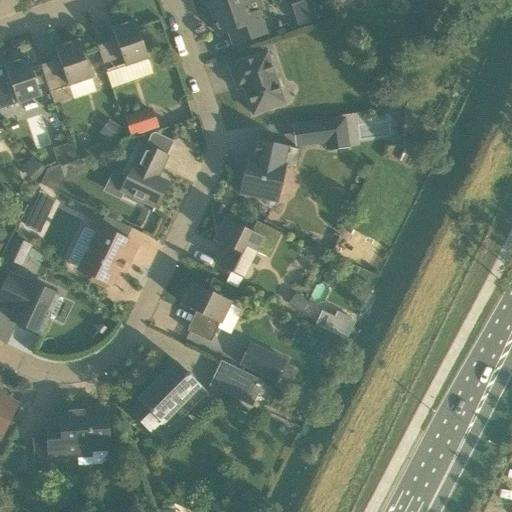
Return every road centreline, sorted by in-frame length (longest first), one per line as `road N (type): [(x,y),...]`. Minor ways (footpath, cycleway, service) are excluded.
road 1 (residential): [(0,353),(63,375),(109,357),(138,320),(203,189),(216,152),(211,118),(167,0)]
road 2 (primary): [(413,511),(511,321)]
